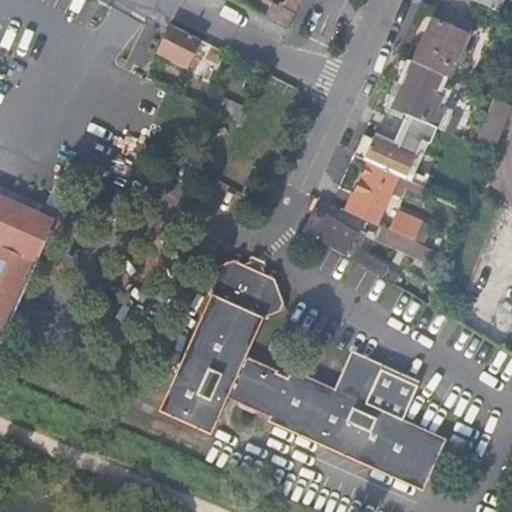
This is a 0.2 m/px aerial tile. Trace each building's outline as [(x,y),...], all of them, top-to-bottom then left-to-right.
[(0,0),(0,74),(4,76),(23,33),(37,0),(0,0)] [(37,0),(23,33),(56,47),(77,0),(37,0)] [(265,14),(288,26),(295,12),(300,0),(286,0),(284,7),(272,1),(265,14)] [(442,72),(449,75),(454,62),(461,65),(469,47),(463,44),(482,2),(478,0),(441,0),(429,26),(414,59),(442,72)] [(172,25),(159,52),(187,66),(188,64),(195,67),(199,58),(192,54),(200,38),(172,25)] [(220,61),(225,51),(212,44),(207,55),(220,61)] [(393,105),(412,114),(436,125),(452,132),(459,116),(429,102),(442,72),(414,59),(399,53),(391,71),(406,77),(402,86),(396,83),(390,95),(396,98),(393,105)] [(511,74),(502,98),(511,103),(511,74)] [(173,125),(102,85),(92,106),(160,145),(173,125)] [(221,95),(214,110),(242,124),(249,108),(221,95)] [(476,143),(493,150),(503,126),(511,106),(511,103),(502,98),(496,96),(476,143)] [(363,133),(354,153),(363,157),(369,160),(398,173),(406,176),(416,154),(422,157),(436,125),(412,114),(398,147),(373,135),(372,137),(363,133)] [(200,149),(224,160),(231,146),(206,135),(200,149)] [(369,160),(348,208),(377,222),(394,182),(398,173),(369,160)] [(65,172),(76,177),(81,166),(70,161),(65,172)] [(419,168),(415,179),(427,184),(432,174),(419,168)] [(398,173),(394,182),(423,194),(426,185),(406,176),(398,173)] [(53,193),(66,199),(74,181),(61,175),(53,193)] [(0,349),(58,219),(0,193),(0,349)] [(389,227),(414,238),(423,218),(398,207),(389,227)] [(303,229),(346,254),(352,244),(357,235),(312,209),(303,229)] [(389,227),(380,223),(375,235),(430,262),(436,248),(414,238),(389,227)] [(346,254),(429,303),(434,293),(352,244),(346,254)] [(445,252),(450,255),(453,246),(448,244),(445,252)] [(435,264),(444,268),(450,255),(445,252),(441,251),(435,264)] [(162,404),(194,418),(261,267),(250,261),(242,263),(240,257),(203,267),(211,294),(162,404)] [(261,267),(194,418),(209,424),(226,388),(272,408),(270,413),(332,442),(330,447),(346,455),(348,449),(424,484),(444,439),(402,420),(418,385),(373,364),(374,362),(353,352),(337,388),(293,368),(290,374),(279,369),(280,367),(244,351),(260,317),(286,306),(272,269),(265,272),(263,268),(261,267)]
